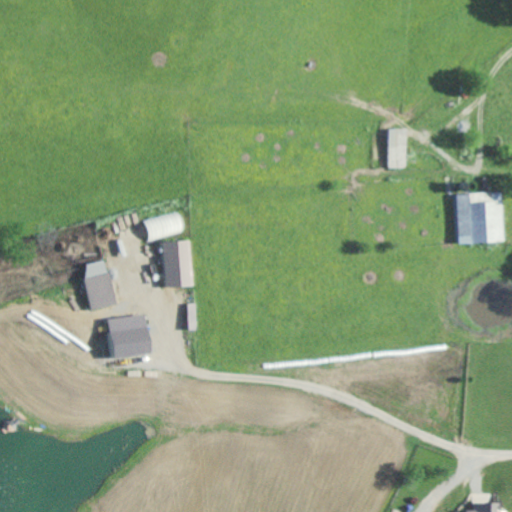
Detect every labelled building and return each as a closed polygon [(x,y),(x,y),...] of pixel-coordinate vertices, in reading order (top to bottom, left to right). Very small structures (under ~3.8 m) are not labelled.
[(409,168),(411,128),(392,128),(391,167),(409,168)] [(463,244),(508,241),(506,219),(500,220),(499,206),(506,205),(505,191),(459,195),(463,244)] [(147,218),(150,237),(186,232),(183,212),(147,218)] [(166,287),(195,286),(193,241),(165,242),(166,287)] [(118,304),(109,260),(84,265),(93,310),(118,304)] [(110,317),(111,331),(109,332),(110,358),(153,355),(151,315),(110,317)] [(506,511),(507,503),(477,503),(477,511),(470,511),(469,511),(506,511)]
